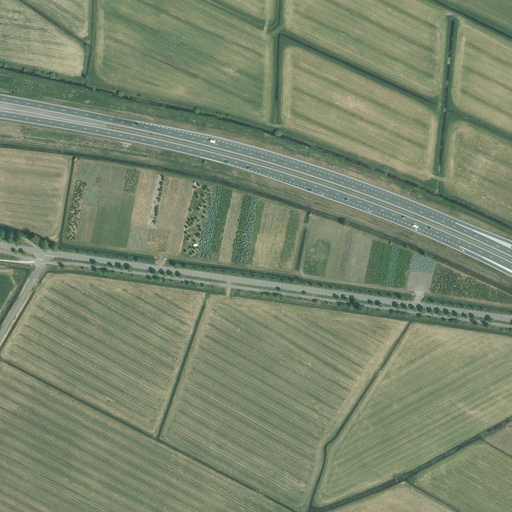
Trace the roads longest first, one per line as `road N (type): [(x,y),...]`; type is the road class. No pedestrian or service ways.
road 1 (trunk): [(0,114),(236,162),(460,243)]
road 2 (trunk): [(453,226),(254,154),(0,98)]
road 3 (secondary): [(511,319),(44,253)]
